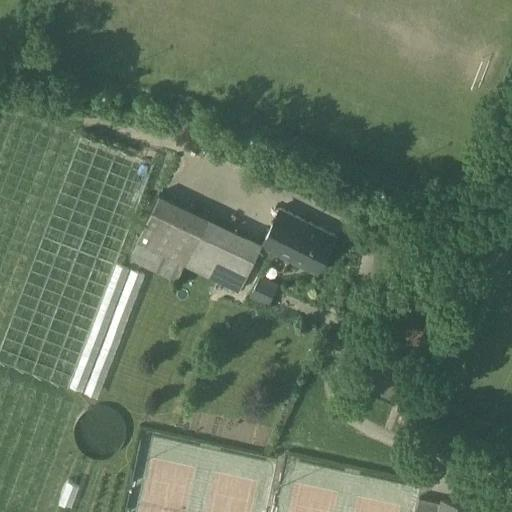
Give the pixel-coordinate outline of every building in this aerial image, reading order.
[(240,290),(262,244),(261,244),(263,241),(160,192),(137,240),(138,241),(130,257),(174,278),(182,262),(240,290)] [(261,244),(262,244),(318,272),(337,234),(280,206),(263,241),(261,244)] [(269,304),(279,282),(260,273),(250,295),(269,304)] [(129,425),(129,424),(128,419),(127,414),(125,410),(122,406),(118,403),(113,400),(108,399),(104,398),(99,398),(93,400),(88,403),(85,406),(82,410),(79,414),(78,419),(77,423),(78,428),(79,433),(81,437),(84,441),(88,445),(92,447),(97,449),(102,450),(107,449),(111,448),(117,445),(121,442),(124,439),(127,434),(128,430),(129,425)] [(472,511),(474,506),(466,504),(441,499),(441,502),(420,497),(417,511),(418,511),(472,511)]
